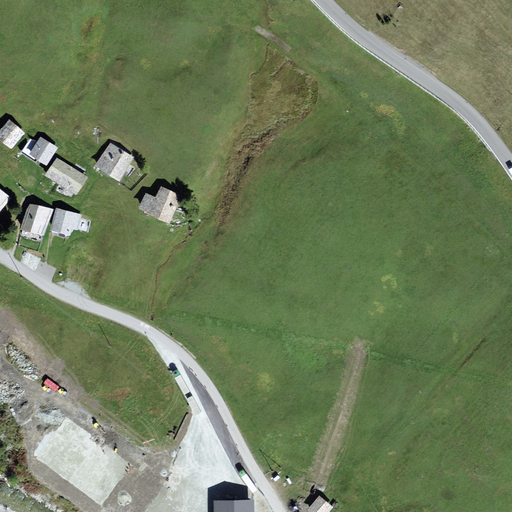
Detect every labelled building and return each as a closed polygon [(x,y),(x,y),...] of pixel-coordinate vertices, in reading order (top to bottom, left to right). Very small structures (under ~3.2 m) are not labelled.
[(0,128),(0,137),(11,147),(25,132),(9,118),(0,128)] [(30,153),(46,164),(58,147),(41,136),(30,153)] [(109,142),(95,164),(119,180),(134,157),(109,142)] [(56,157),(45,175),(76,195),(87,177),(56,157)] [(181,196),(161,186),(156,197),(145,192),(138,208),(169,222),(181,196)] [(0,188),(0,210),(11,198),(0,188)] [(29,203),(21,229),(44,236),(52,210),(29,203)] [(81,214),(56,208),(50,229),(71,234),(72,228),(77,229),(81,214)] [(319,495),(307,510),(310,511),(328,511),(333,507),(319,495)] [(255,511),(255,499),(215,500),(214,511),(255,511)]
